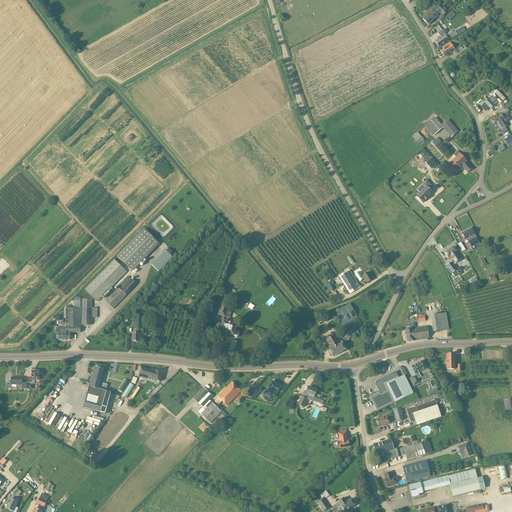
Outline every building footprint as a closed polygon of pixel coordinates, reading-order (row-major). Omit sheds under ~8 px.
[(423,19),(425,22),(443,6),(437,0),(436,0),(432,4),(435,7),(432,10),(431,9),(430,9),(423,15),(422,17),(424,18),(423,19)] [(443,6),(425,22),(428,25),(441,14),(443,17),(449,12),(443,6)] [(452,31),(446,35),(443,30),(438,33),(440,36),(438,38),(439,39),(435,42),(439,47),(449,41),(453,38),(457,35),(458,36),(464,32),(461,28),(456,32),(455,31),(453,33),(452,31)] [(441,51),(440,51),(444,57),(455,50),(450,42),(442,47),(443,49),(441,51)] [(456,51),(459,55),(464,50),(461,46),(456,51)] [(498,91),(493,96),(503,105),(503,106),(508,102),(498,91)] [(493,96),(491,94),(489,93),(484,97),(487,100),(481,106),(486,112),(490,108),(491,109),(491,108),(494,112),(499,109),(503,105),(493,96)] [(502,114),(498,116),(505,127),(509,124),(507,122),(510,120),(507,115),(506,114),(503,116),(502,114)] [(508,131),(505,127),(498,116),(492,120),(495,125),(496,124),(501,130),(503,134),(508,131)] [(433,136),(443,128),(451,138),(458,132),(448,120),(441,125),(435,118),(425,126),(433,136)] [(417,133),(412,137),(416,142),(422,138),(417,133)] [(439,138),(437,140),(433,143),(436,148),(442,142),(439,138)] [(455,171),(459,168),(465,175),(472,168),(466,162),(467,161),(465,159),(458,151),(453,155),(456,157),(449,164),(455,171)] [(417,155),(410,161),(415,165),(421,159),(417,155)] [(431,159),(427,163),(432,169),(436,165),(431,159)] [(417,196),(423,202),(426,199),(428,197),(433,191),(431,189),(434,186),(427,179),(423,184),(426,186),(417,196)] [(478,237),(476,238),(474,235),(475,235),(471,228),(462,233),(465,240),(467,239),(471,247),(481,242),(478,237)] [(144,230),(117,257),(131,271),(158,244),(144,230)] [(454,247),(445,253),(448,258),(449,260),(450,259),(452,263),(453,265),(457,262),(458,264),(458,265),(459,267),(461,268),(463,266),(463,264),(462,263),(460,262),(459,261),(462,259),(457,251),(454,247)] [(158,272),(172,258),(165,250),(151,265),(158,272)] [(97,302),(126,272),(114,260),(85,290),(82,300),(82,325),(91,325),(92,300),(94,298),(97,302)] [(459,274),(456,270),(453,265),(451,264),(451,263),(447,265),(452,273),(455,277),(459,274)] [(350,294),(358,289),(347,272),(337,278),(342,285),(344,284),(350,294)] [(362,280),(364,278),(367,283),(373,280),(368,272),(363,276),(361,277),(362,280)] [(483,285),(492,282),(492,283),(497,282),(495,274),(482,279),(481,273),(479,274),(481,283),(483,283),(483,285)] [(118,287),(105,301),(113,309),(137,285),(128,276),(118,287)] [(222,302),(218,315),(225,318),(230,304),(222,302)] [(335,312),(343,326),(358,317),(350,303),(335,312)] [(65,331),(65,333),(71,333),(80,333),(81,309),(71,308),(71,306),(71,305),(67,305),(66,306),(66,308),(65,331)] [(446,313),(431,315),(433,332),(449,330),(446,313)] [(164,325),(165,318),(155,317),(155,324),(164,325)] [(134,329),(134,333),(133,333),(132,342),(139,342),(139,338),(144,338),(144,334),(140,333),(140,330),(141,319),(134,318),(134,329)] [(234,336),(234,335),(238,336),(239,332),(235,331),(237,325),(222,321),(219,332),(234,336)] [(414,341),(429,339),(427,327),(412,329),(412,328),(406,329),(407,342),(414,341)] [(65,333),(65,331),(56,331),(56,336),(59,336),(59,340),(66,340),(70,340),(70,334),(71,333),(65,333)] [(329,350),(333,357),(346,350),(343,343),(342,343),(342,342),(341,342),(341,341),(340,341),(336,333),(324,340),(329,350)] [(447,369),(455,369),(458,369),(458,371),(461,371),(461,365),(458,365),(458,366),(455,367),(455,354),(447,354),(447,359),(446,359),(445,359),(445,360),(445,361),(445,362),(445,363),(446,363),(447,363),(447,369)] [(423,361),(423,360),(423,361),(418,363),(416,364),(412,366),(411,366),(411,367),(415,374),(416,374),(417,376),(416,376),(415,376),(410,379),(414,386),(419,383),(417,379),(420,377),(418,373),(427,369),(427,368),(423,361)] [(95,367),(90,385),(101,388),(105,370),(95,367)] [(141,367),(139,376),(159,382),(161,372),(141,367)] [(40,380),(40,378),(40,371),(32,371),(32,378),(28,378),(28,383),(35,383),(35,380),(40,380)] [(370,397),(377,411),(413,394),(404,375),(399,378),(396,372),(377,381),(375,385),(379,393),(370,397)] [(27,389),(27,383),(22,383),(22,378),(11,377),(11,385),(22,385),(22,389),(27,389)] [(276,385),(277,383),(277,382),(274,381),(273,381),(264,394),(272,400),(280,388),(276,385)] [(218,397),(226,405),(240,391),(232,382),(218,397)] [(130,383),(122,396),(126,398),(134,386),(130,383)] [(101,388),(90,385),(85,402),(102,407),(106,391),(100,389),(101,388)] [(312,401),(314,397),(317,390),(309,387),(307,392),(304,391),(302,396),(298,405),(304,408),(308,399),(312,401)] [(193,399),(202,408),(198,412),(210,424),(222,412),(210,401),(213,397),(204,388),(193,399)] [(253,399),(259,392),(255,389),(249,396),(253,399)] [(240,392),(235,398),(240,403),(246,397),(240,392)] [(417,425),(427,422),(441,417),(435,400),(406,410),(411,423),(416,421),(417,425)] [(404,420),(400,408),(393,410),(397,422),(404,420)] [(390,415),(387,416),(376,419),(379,427),(389,424),(388,420),(391,419),(390,415)] [(336,433),(338,433),(340,448),(349,447),(349,442),(348,443),(346,431),(345,428),(335,430),(336,433)] [(376,455),(387,452),(393,449),(391,440),(373,444),(376,455)] [(393,449),(396,458),(405,455),(406,459),(425,454),(421,442),(400,448),(393,449)] [(468,443),(459,446),(460,450),(464,449),(467,457),(472,455),(468,443)] [(393,449),(387,452),(389,460),(396,458),(393,449)] [(426,461),(402,467),(406,482),(430,476),(426,461)] [(506,466),(498,467),(501,480),(508,478),(506,466)] [(385,480),(387,487),(396,484),(393,477),(392,477),(390,472),(384,474),(386,479),(385,480)] [(453,496),(480,489),(477,478),(450,485),(453,496)] [(420,483),(409,486),(410,491),(411,493),(411,494),(412,498),(413,497),(417,496),(419,496),(418,495),(422,494),(423,493),(422,492),(433,489),(431,480),(420,483)] [(21,492),(19,490),(16,488),(19,485),(17,483),(10,491),(18,497),(21,492)] [(325,500),(330,496),(327,492),(321,495),(325,500)] [(47,501),(46,501),(48,497),(41,494),(40,498),(37,504),(44,508),(47,501)] [(6,508),(13,511),(15,511),(16,511),(18,508),(15,507),(18,502),(10,498),(6,508)] [(338,501),(345,511),(354,506),(350,499),(346,502),(344,498),(338,501)] [(323,499),(318,503),(323,511),(329,508),(323,499)]
